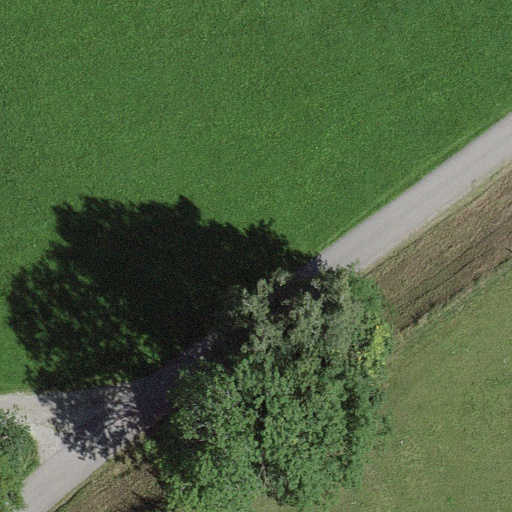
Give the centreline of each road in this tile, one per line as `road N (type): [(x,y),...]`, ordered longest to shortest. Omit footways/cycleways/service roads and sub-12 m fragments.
road 1 (unclassified): [(31,511),(511,139)]
road 2 (track): [(0,446),(148,423)]
